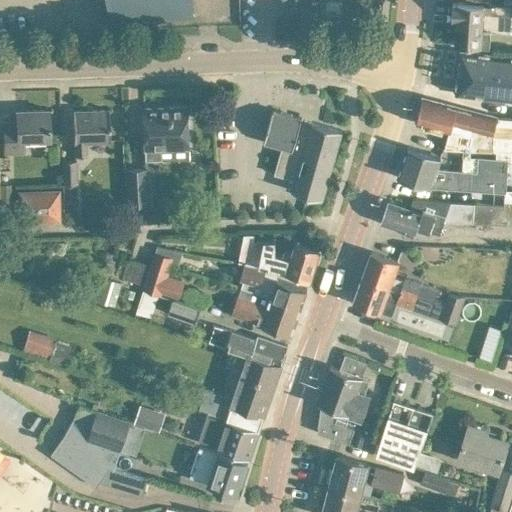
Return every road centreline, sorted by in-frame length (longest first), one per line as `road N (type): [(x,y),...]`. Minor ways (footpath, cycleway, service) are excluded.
road 1 (residential): [(399,80),(292,59),(0,69)]
road 2 (tertiary): [(321,318),(399,80)]
road 3 (unclassified): [(321,318),(511,385)]
road 4 (tertiary): [(266,511),(285,421),(321,318)]
